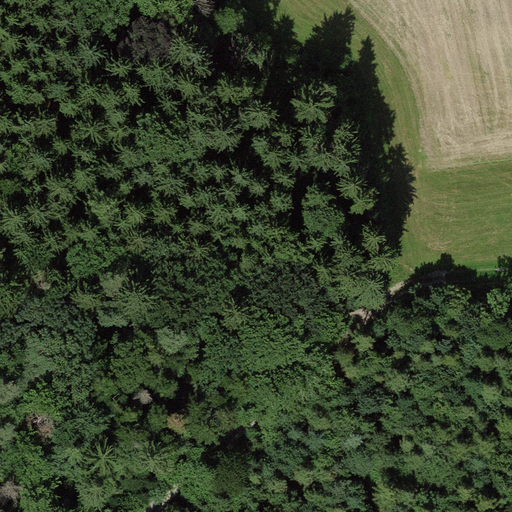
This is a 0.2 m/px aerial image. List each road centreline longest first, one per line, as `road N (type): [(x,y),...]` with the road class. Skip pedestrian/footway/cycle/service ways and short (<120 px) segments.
road 1 (track): [(511,276),(414,283),(341,323),(129,282),(0,294)]
road 2 (track): [(151,511),(341,323)]
